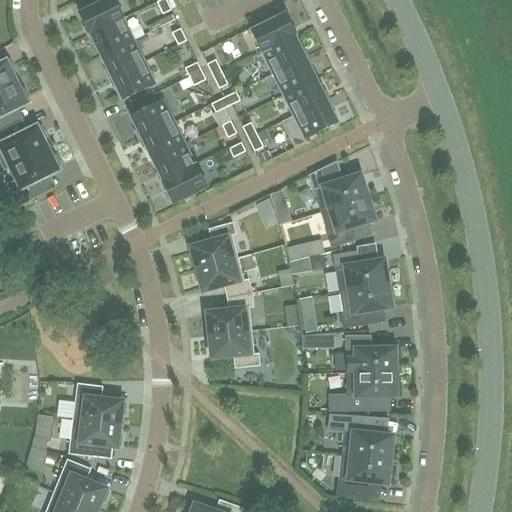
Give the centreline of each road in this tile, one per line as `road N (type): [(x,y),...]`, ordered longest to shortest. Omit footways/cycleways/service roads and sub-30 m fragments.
road 1 (residential): [(28,0),(39,46),(137,242),(156,307),(158,433),(139,511)]
road 2 (tertiary): [(478,511),(489,424),(487,307),(470,197),(438,95)]
road 3 (residential): [(427,511),(440,422),(437,335),(422,239),(385,119)]
road 4 (residential): [(385,119),(327,0)]
